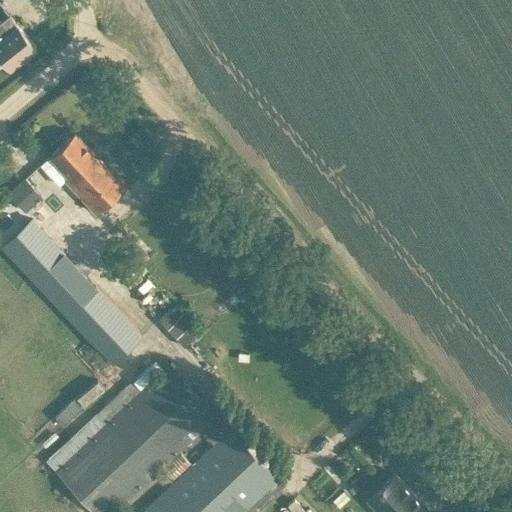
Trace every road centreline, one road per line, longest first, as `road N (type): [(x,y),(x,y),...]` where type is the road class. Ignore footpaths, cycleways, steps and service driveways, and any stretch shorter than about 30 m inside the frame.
road 1 (track): [(91,21),(511,459)]
road 2 (unclassified): [(0,113),(62,59),(91,21)]
